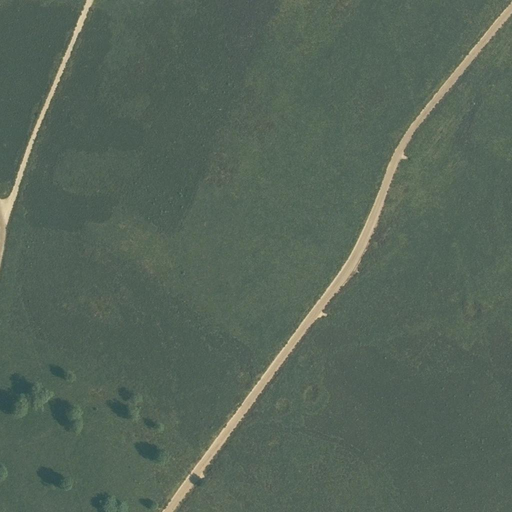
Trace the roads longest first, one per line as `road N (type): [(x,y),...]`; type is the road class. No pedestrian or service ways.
road 1 (track): [(167,511),(349,271),(405,141),(511,7)]
road 2 (track): [(0,244),(31,140),(89,0)]
